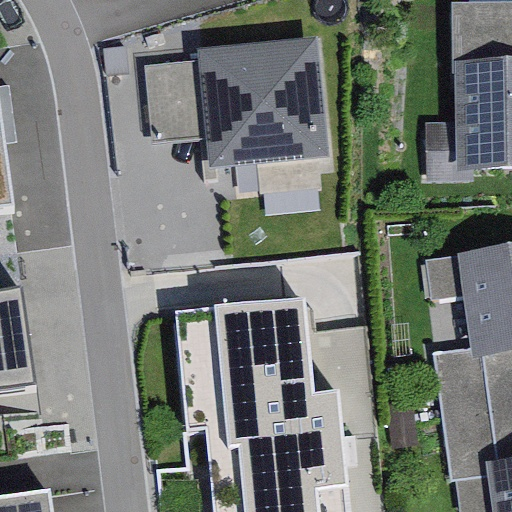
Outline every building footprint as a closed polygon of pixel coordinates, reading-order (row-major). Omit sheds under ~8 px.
[(457,73),(511,72),(511,12),(456,13),(457,73)] [(319,46),(199,59),(200,70),(147,76),(154,154),(208,148),(211,177),(256,173),(322,166),(331,165),(319,46)] [(127,52),(106,53),(108,80),(129,78),(127,52)] [(511,72),(457,73),(458,130),(429,131),(430,183),(511,181),(511,72)] [(0,220),(17,218),(0,103),(0,220)] [(322,166),(256,173),(260,206),(326,199),(322,166)] [(511,256),(460,264),(465,299),(473,356),(474,367),(511,361),(511,256)] [(460,264),(428,268),(433,304),(465,299),(460,264)] [(0,301),(0,402),(39,397),(24,298),(0,301)] [(315,305),(169,319),(180,436),(206,434),(213,511),(358,511),(347,397),(324,400),(315,305)] [(437,361),(445,426),(511,416),(511,361),(474,367),(473,356),(437,361)] [(511,416),(445,426),(454,490),(490,485),(489,475),(511,471),(511,416)] [(494,511),(511,511),(511,471),(489,475),(490,485),(494,511)] [(494,511),(490,485),(454,490),(457,511),(494,511)] [(0,508),(0,511),(54,511),(53,502),(0,508)]
